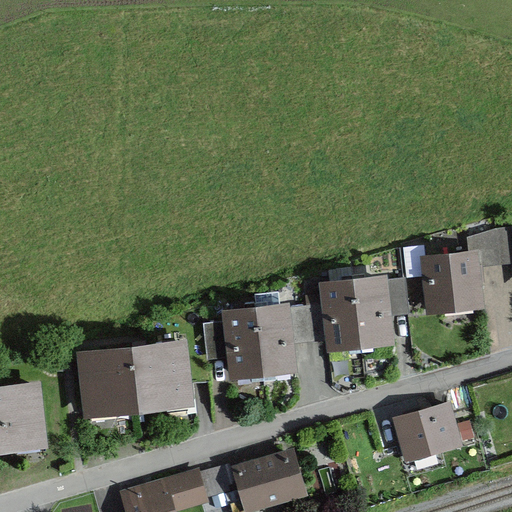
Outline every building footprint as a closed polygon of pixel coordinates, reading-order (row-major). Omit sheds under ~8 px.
[(497,235),(496,235),(499,262),(511,260),(511,227),(496,230),(497,235)] [(484,264),(499,262),(496,235),(469,238),(471,254),(426,259),(424,245),(408,246),(405,250),(407,274),(411,276),(427,275),(431,307),(478,301),(474,265),(484,264)] [(326,285),(333,346),(348,344),(349,354),(361,352),(351,266),(328,269),(330,285),(326,285)] [(361,352),(373,351),(372,342),(388,340),(381,279),(353,282),(361,352)] [(388,281),(392,311),(407,309),(403,279),(388,281)] [(278,292),(255,294),(256,310),(264,380),(264,381),(276,379),(275,370),(290,368),(283,307),(279,307),(278,292)] [(321,305),(306,307),(309,337),(324,335),(321,305)] [(294,338),(309,337),(306,307),(291,308),(294,338)] [(264,380),(256,310),(229,313),(236,374),(251,373),(252,382),(264,381),(264,380)] [(208,354),(223,352),(220,322),(205,324),(208,354)] [(89,410),(188,399),(182,344),(82,355),(89,410)] [(0,445),(42,441),(35,385),(0,389),(0,445)] [(448,404),(400,418),(410,455),(458,441),(448,404)] [(248,505),(232,510),(232,511),(249,511),(248,506),(302,490),(291,454),(237,470),(248,505)] [(174,511),(173,508),(206,498),(198,471),(163,481),(165,488),(149,493),(147,486),(123,493),(127,511),(174,511)]
